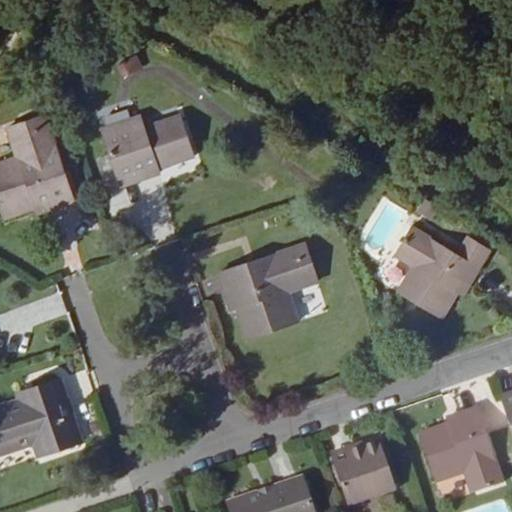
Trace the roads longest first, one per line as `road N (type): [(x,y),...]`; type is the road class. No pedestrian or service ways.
road 1 (residential): [(206,454),(511,352)]
road 2 (residential): [(155,365),(190,366),(217,389),(223,424),(206,454)]
road 3 (residential): [(155,365),(182,348),(193,320),(171,255)]
road 4 (residential): [(206,454),(190,464),(154,464),(127,441),(120,403)]
